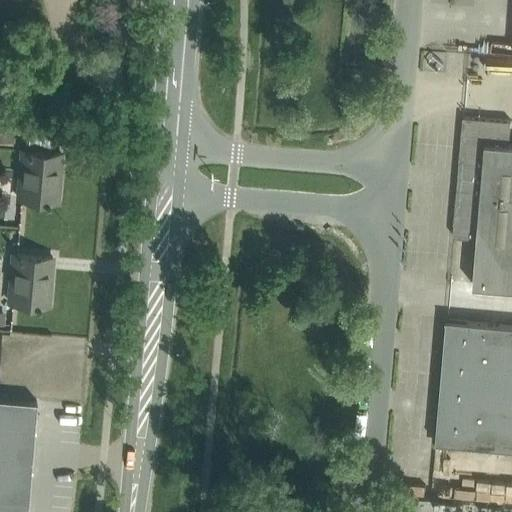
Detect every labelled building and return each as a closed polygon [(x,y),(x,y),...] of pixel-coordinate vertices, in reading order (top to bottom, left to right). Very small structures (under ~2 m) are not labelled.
[(473,284),(493,286),(511,287),(511,143),(510,144),(511,120),(464,116),(454,236),(477,238),(473,284)] [(18,126),(0,124),(0,140),(15,143),(18,126)] [(62,153),(42,151),(23,149),(21,163),(26,164),(23,198),(58,201),(59,183),(56,182),(58,153),(62,154),(62,153)] [(15,301),(49,305),(51,286),(47,286),(50,257),(53,257),(53,255),(14,251),(12,265),(18,266),(15,301)] [(511,324),(446,319),(436,442),(511,448),(511,324)] [(0,397),(0,511),(27,511),(28,500),(37,401),(0,397)]
